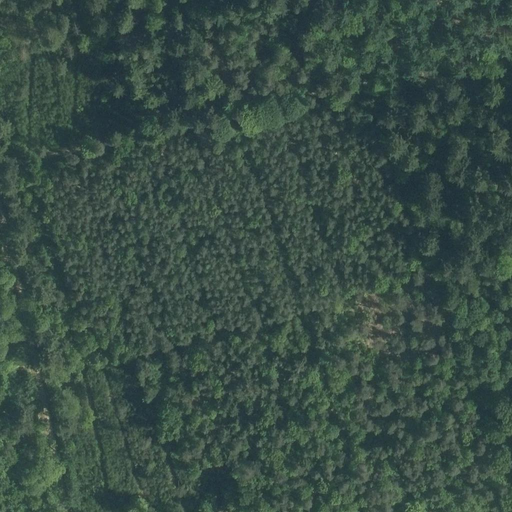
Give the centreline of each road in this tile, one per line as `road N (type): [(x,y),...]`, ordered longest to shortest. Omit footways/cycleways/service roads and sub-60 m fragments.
road 1 (track): [(0,167),(511,51)]
road 2 (track): [(72,511),(38,367)]
